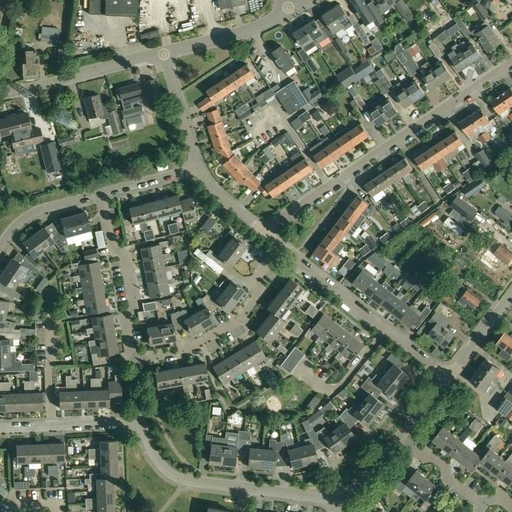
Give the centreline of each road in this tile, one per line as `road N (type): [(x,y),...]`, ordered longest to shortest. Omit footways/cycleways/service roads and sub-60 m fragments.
road 1 (residential): [(263,233),(511,62)]
road 2 (residential): [(447,378),(280,246)]
road 3 (residential): [(135,360),(187,350),(230,325),(257,294),(255,277),(280,246)]
road 4 (residential): [(135,360),(124,320),(135,305),(99,194)]
road 5 (residential): [(0,93),(162,52)]
road 6 (residential): [(162,52),(247,30),(291,8)]
road 7 (residential): [(243,488),(167,472),(132,425)]
road 8 (residential): [(132,425),(0,428)]
